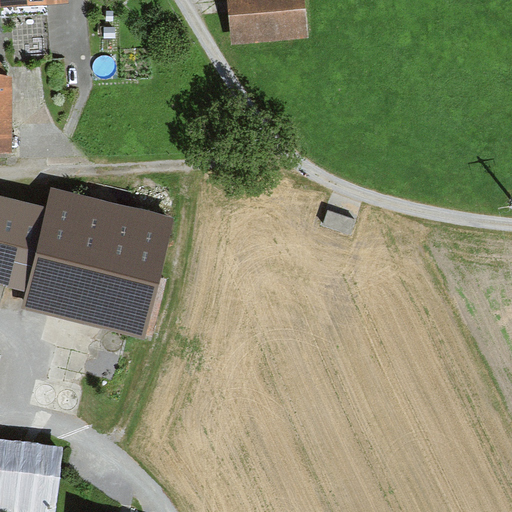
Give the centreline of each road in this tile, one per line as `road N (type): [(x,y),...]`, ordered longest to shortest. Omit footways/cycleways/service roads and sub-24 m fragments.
road 1 (track): [(177,0),(233,94),(283,155),(372,196),(511,223)]
road 2 (track): [(0,418),(51,427),(128,472),(163,511)]
